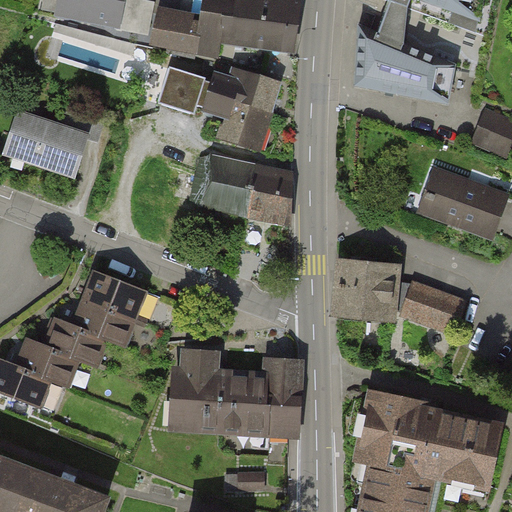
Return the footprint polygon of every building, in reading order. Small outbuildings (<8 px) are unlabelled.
[(61,0),(59,15),(118,26),(117,29),(148,35),(155,3),(137,0),(61,0)] [(292,50),(300,4),(275,0),(207,0),(203,21),(161,12),(152,41),(220,56),(222,45),(234,45),(235,41),(292,50)] [(359,25),(355,88),(449,105),(456,64),(398,41),(412,0),(419,0),(479,21),(483,0),(389,0),(378,33),(359,25)] [(234,99),(271,110),(279,85),(233,72),(231,80),(215,76),(213,83),(207,81),(207,79),(170,68),(159,105),(196,115),(198,108),(229,118),(234,99)] [(258,151),(271,110),(234,99),(229,118),(225,129),(210,124),(206,134),(258,151)] [(7,153),(69,174),(82,135),(99,141),(104,125),(67,112),(61,128),(20,114),(7,153)] [(473,148),(508,161),(511,150),(511,123),(487,113),(473,148)] [(292,222),(292,184),(276,173),(202,157),(191,201),(292,222)] [(413,214),(486,241),(502,196),(430,169),(413,214)] [(340,259),(334,318),(399,325),(405,267),(340,259)] [(79,301),(138,323),(148,297),(90,274),(79,301)] [(406,317),(453,336),(467,302),(421,283),(406,317)] [(138,323),(79,301),(69,327),(101,340),(127,350),(138,323)] [(101,340),(69,327),(52,321),(41,348),(73,361),(90,367),(101,340)] [(14,367),(48,380),(63,386),(73,361),(41,348),(24,342),(14,367)] [(262,433),(265,376),(217,373),(218,355),(184,353),(181,431),(262,433)] [(48,380),(14,367),(0,361),(0,392),(37,407),(48,380)] [(300,435),(302,365),(266,361),(265,376),(262,433),(300,435)] [(501,429),(371,398),(356,462),(371,465),(359,511),(425,511),(433,480),(486,492),(501,429)] [(103,511),(108,500),(0,459),(0,511),(103,511)]
